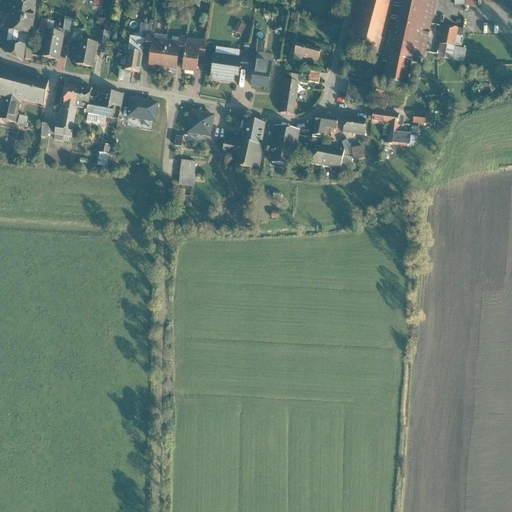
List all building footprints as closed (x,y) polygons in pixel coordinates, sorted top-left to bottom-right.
[(39,4),(12,0),(7,35),(34,39),(39,4)] [(351,43),(380,51),(394,3),(385,0),(357,0),(347,35),(353,36),(351,43)] [(436,0),(395,0),(383,57),(392,59),(388,80),(410,85),(415,64),(424,66),(436,0)] [(55,32),(56,22),(43,21),(42,30),(55,32)] [(76,23),(65,21),(63,34),(74,35),(76,23)] [(113,32),(114,23),(108,22),(106,31),(113,32)] [(246,29),(238,24),(233,32),(241,37),(246,29)] [(280,26),(273,31),(277,38),(284,34),(280,26)] [(457,30),(440,27),(438,35),(441,35),(439,45),(454,47),(457,30)] [(104,45),(111,46),(113,32),(105,31),(104,45)] [(66,37),(44,33),(39,60),(60,64),(66,37)] [(163,71),(166,43),(153,42),(154,35),(146,34),(145,51),(151,52),(149,69),(163,71)] [(127,56),(142,58),(145,41),(130,39),(127,56)] [(185,52),(186,39),(179,39),(179,45),(166,43),(163,71),(177,72),(179,51),(185,52)] [(100,47),(74,43),(71,60),(79,61),(77,69),(96,72),(100,47)] [(199,48),(186,46),(183,71),(196,72),(198,55),(205,56),(207,44),(200,43),(199,48)] [(25,48),(6,45),(4,55),(15,63),(23,64),(25,48)] [(454,47),(439,45),(437,59),(451,62),(454,49),(454,47)] [(322,51),(296,46),(294,59),(320,64),(322,51)] [(465,51),(454,49),(451,62),(463,64),(465,51)] [(273,57),(242,53),(240,60),(239,69),(253,72),(250,89),(267,91),(273,57)] [(142,58),(127,56),(124,73),(139,76),(142,58)] [(240,60),(214,56),(210,83),(233,86),(234,80),(237,80),(239,69),(240,60)] [(27,74),(0,68),(0,104),(0,105),(0,106),(0,123),(15,127),(21,104),(43,109),(48,86),(38,83),(39,80),(27,77),(27,74)] [(299,86),(285,84),(280,116),(295,118),(299,86)] [(369,87),(351,85),(349,104),(367,106),(369,87)] [(91,93),(66,88),(62,108),(60,107),(56,129),(54,138),(71,141),(77,112),(87,114),(89,105),(91,93)] [(122,99),(105,95),(103,107),(89,105),(87,114),(86,118),(87,118),(86,127),(104,130),(105,122),(112,123),(115,111),(120,112),(122,99)] [(156,105),(141,103),(139,114),(136,113),(133,127),(157,130),(158,119),(154,118),(156,105)] [(401,114),(373,111),(372,126),(388,127),(388,133),(383,132),(382,139),(388,140),(387,148),(393,149),(394,137),(399,138),(401,114)] [(215,118),(192,114),(188,136),(211,140),(215,118)] [(28,128),(30,118),(21,116),(19,126),(28,128)] [(425,117),(413,116),(412,126),(424,127),(425,117)] [(338,122),(316,119),(313,141),(325,142),(327,131),(336,132),(338,122)] [(368,123),(344,121),(343,136),(366,139),(368,123)] [(244,123),(240,144),(231,143),(231,145),(224,144),(222,156),(232,158),(230,169),(258,174),(262,150),(261,149),(265,127),(244,123)] [(54,138),(56,129),(42,127),(40,140),(53,143),(54,138)] [(302,133),(275,128),(270,155),(275,156),(273,166),(294,171),(302,133)] [(136,130),(135,138),(151,140),(152,132),(136,130)] [(399,138),(394,137),(393,149),(409,150),(410,139),(399,138)] [(183,140),(176,139),(174,148),(181,149),(183,140)] [(102,144),(100,160),(110,161),(113,146),(102,144)] [(326,171),(329,151),(315,148),(311,169),(326,171)] [(364,150),(352,152),(354,164),(366,162),(364,150)] [(341,174),(344,153),(329,151),(326,171),(341,174)] [(196,164),(180,162),(178,188),(193,189),(196,164)]
